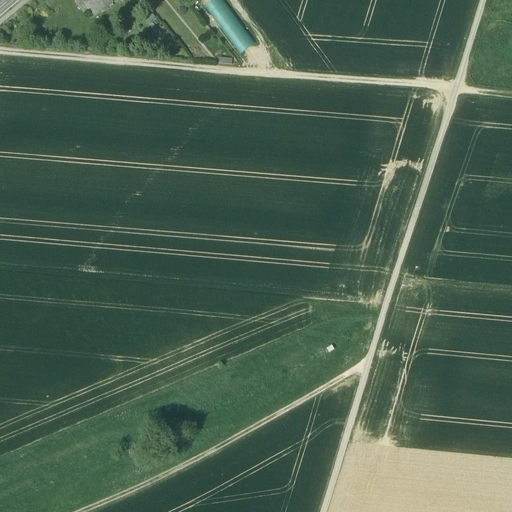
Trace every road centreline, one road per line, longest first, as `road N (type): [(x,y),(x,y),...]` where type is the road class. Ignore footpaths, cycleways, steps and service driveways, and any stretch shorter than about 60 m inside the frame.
road 1 (track): [(323,511),(483,0)]
road 2 (track): [(511,92),(0,49)]
road 3 (track): [(367,365),(77,511)]
